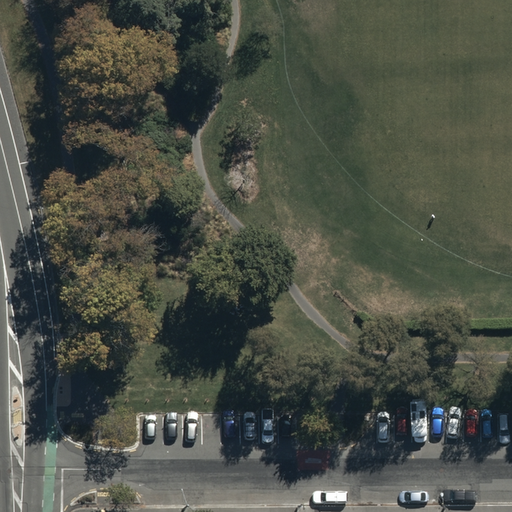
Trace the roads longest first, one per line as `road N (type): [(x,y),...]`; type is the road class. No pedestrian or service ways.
road 1 (residential): [(19,470),(511,468)]
road 2 (tertiary): [(0,231),(19,470)]
